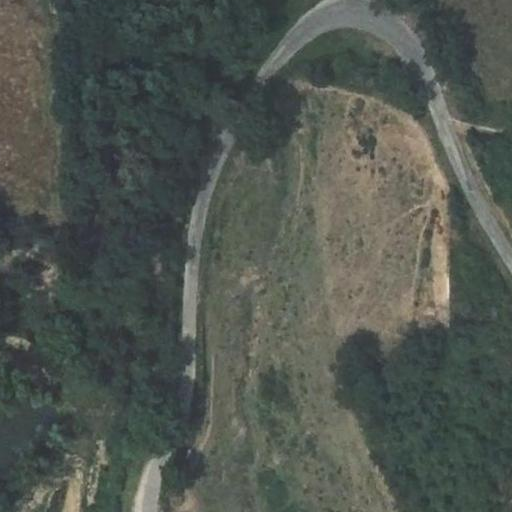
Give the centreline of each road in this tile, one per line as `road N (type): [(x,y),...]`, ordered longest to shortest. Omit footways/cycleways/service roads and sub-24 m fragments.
road 1 (unclassified): [(337,0),(270,53),(205,159),(185,376),(142,511)]
road 2 (unclassified): [(511,242),(399,29),(344,0)]
